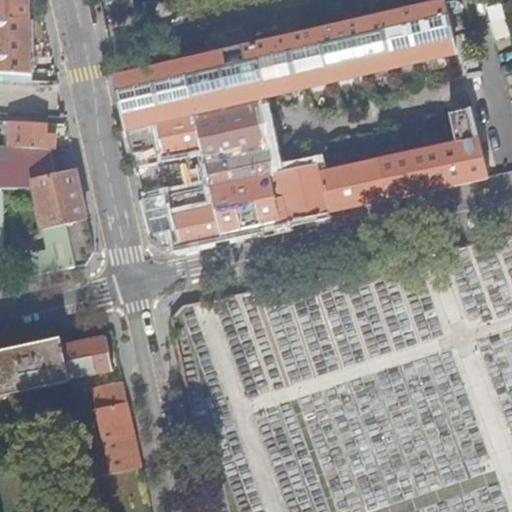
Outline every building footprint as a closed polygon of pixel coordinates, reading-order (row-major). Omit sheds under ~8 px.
[(0,0),(0,80),(33,82),(33,76),(34,76),(31,0),(0,0)] [(444,0),(117,76),(118,83),(133,153),(161,147),(164,157),(203,149),(206,166),(252,156),(275,151),(263,100),(456,54),(444,0)] [(219,35),(222,47),(241,43),(237,29),(218,33),(219,35)] [(206,51),(222,47),(219,35),(203,39),(206,51)] [(158,62),(206,51),(203,39),(155,50),(158,62)] [(481,180),(488,179),(471,109),(450,114),(458,144),(422,152),(431,191),(481,180)] [(47,134),(47,124),(11,122),(11,136),(9,148),(51,150),(56,150),(56,135),(47,134)] [(33,180),(56,175),(51,150),(9,148),(0,147),(0,188),(3,189),(33,180)] [(252,156),(206,166),(211,186),(245,179),(280,171),(275,151),(252,156)] [(389,200),(431,191),(422,152),(381,161),(387,190),(389,200)] [(211,186),(143,200),(146,211),(174,205),(176,214),(170,215),(173,230),(150,234),(152,239),(166,248),(289,222),(349,209),(384,201),(389,200),(387,190),(381,161),(325,173),(323,165),(280,174),(280,171),(245,179),(211,186)] [(95,253),(77,170),(56,175),(33,180),(52,254),(36,258),(39,277),(87,266),(95,253)] [(0,511),(0,396),(71,380),(64,346),(62,337),(36,343),(0,350),(0,511)] [(71,380),(74,392),(93,388),(104,442),(102,443),(104,448),(106,448),(110,447),(109,442),(137,436),(115,344),(107,342),(106,337),(64,346),(71,380)] [(118,449),(138,445),(137,436),(109,442),(110,447),(106,448),(106,452),(118,449)] [(92,478),(143,466),(138,445),(118,449),(119,451),(103,454),(103,453),(87,456),(92,478)]
